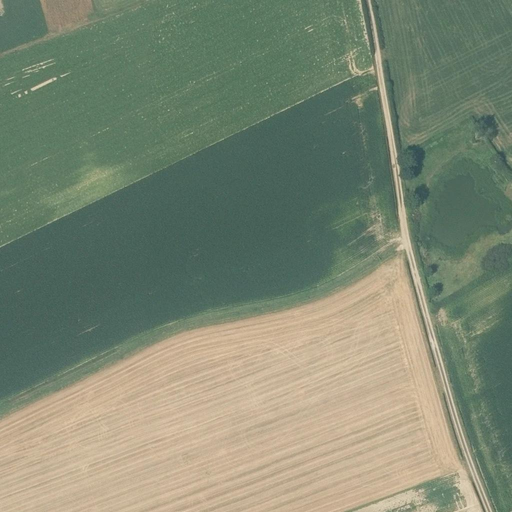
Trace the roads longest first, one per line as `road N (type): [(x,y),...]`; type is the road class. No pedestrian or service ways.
road 1 (track): [(488,511),(406,245)]
road 2 (track): [(406,245),(367,0)]
